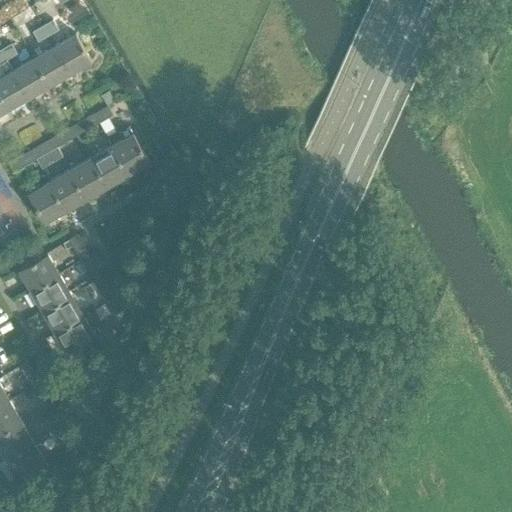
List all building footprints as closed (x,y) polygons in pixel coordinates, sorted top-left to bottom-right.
[(48,36),(59,29),(53,19),(42,26),(48,36)] [(38,42),(48,36),(42,26),(32,32),(38,42)] [(75,35),(54,47),(62,60),(69,73),(90,61),(75,35)] [(10,42),(0,48),(5,58),(6,58),(16,53),(10,42)] [(54,47),(33,59),(41,72),(48,85),(69,73),(62,60),(54,47)] [(0,95),(7,108),(27,97),(12,71),(13,70),(6,58),(5,58),(0,48),(0,95)] [(13,70),(12,71),(27,97),(48,85),(41,72),(33,59),(13,70)] [(108,105),(116,100),(110,90),(102,95),(108,105)] [(107,104),(93,113),(98,122),(113,114),(107,104)] [(93,113),(72,124),(75,129),(77,134),(98,122),(93,113)] [(66,128),(50,137),(55,147),(77,134),(75,129),(72,124),(70,126),(66,128)] [(122,140),(112,146),(120,160),(128,174),(148,163),(132,135),(127,127),(118,132),(122,140)] [(43,141),(29,149),(35,158),(55,147),(50,137),(48,138),(43,141)] [(112,146),(91,158),(99,172),(107,186),(128,174),(120,160),(112,146)] [(22,153),(8,161),(14,170),(35,158),(29,149),(26,151),(22,153)] [(91,158),(69,170),(85,199),(107,186),(99,172),(91,158)] [(69,170),(49,182),(57,196),(65,210),(85,199),(69,170)] [(49,182),(28,194),(44,222),(65,210),(57,196),(49,182)] [(78,235),(69,240),(81,261),(91,256),(90,254),(85,247),(78,235)] [(47,253),(19,270),(31,291),(45,282),(59,274),(47,253)] [(81,261),(93,282),(102,276),(102,275),(97,268),(91,256),(81,261)] [(45,282),(31,291),(43,311),(71,295),(59,274),(45,282)] [(93,282),(104,302),(114,297),(113,295),(109,288),(102,276),(93,282)] [(71,295),(43,311),(55,332),(83,316),(71,295)] [(114,297),(104,302),(109,311),(112,316),(113,316),(121,310),(122,310),(114,297)] [(83,316),(55,332),(67,353),(96,337),(91,328),(83,316)] [(30,362),(20,367),(31,386),(32,388),(32,387),(41,382),(40,379),(36,373),(30,362)] [(32,387),(32,388),(44,408),(53,403),(53,402),(48,394),(41,382),(32,387)] [(0,383),(0,406),(10,401),(0,383)] [(10,401),(0,406),(0,434),(22,422),(10,401)] [(44,408),(44,409),(55,427),(59,425),(64,422),(60,414),(54,404),(53,403),(44,408)] [(22,422),(0,434),(0,449),(4,456),(18,448),(33,440),(22,422)] [(59,425),(55,427),(63,442),(72,436),(67,426),(64,422),(59,425)] [(18,448),(4,456),(18,480),(46,464),(33,440),(18,448)]
